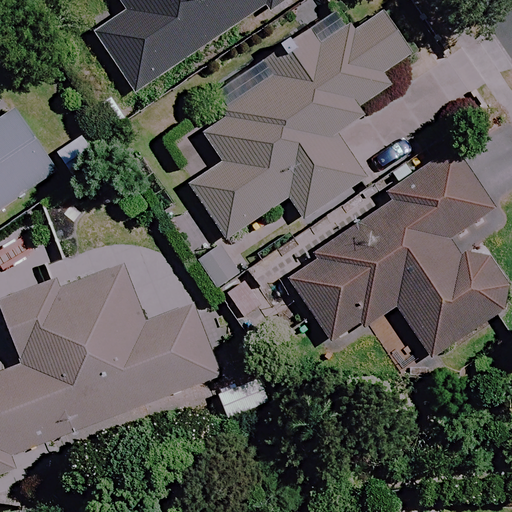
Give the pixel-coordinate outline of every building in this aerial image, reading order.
[(121,0),(130,14),(92,38),(130,98),(286,0),(121,0)] [(362,182),(335,141),(367,120),(359,108),(387,89),(380,77),(407,59),(376,12),(346,33),(329,8),(276,44),(287,60),(293,56),(299,65),(200,132),(221,165),(186,188),(223,244),(286,202),(300,223),(362,182)] [(0,118),(0,212),(51,179),(7,113),(0,118)] [(98,162),(77,138),(51,160),(72,184),(98,162)] [(490,211),(450,156),(281,279),(334,352),(392,310),(430,363),(510,305),(471,252),(458,262),(445,244),(490,211)] [(221,422),(260,406),(244,366),(231,371),(203,302),(142,326),(120,269),(60,293),(57,286),(0,309),(0,323),(18,369),(0,376),(0,477),(12,473),(8,462),(205,383),(221,422)]
